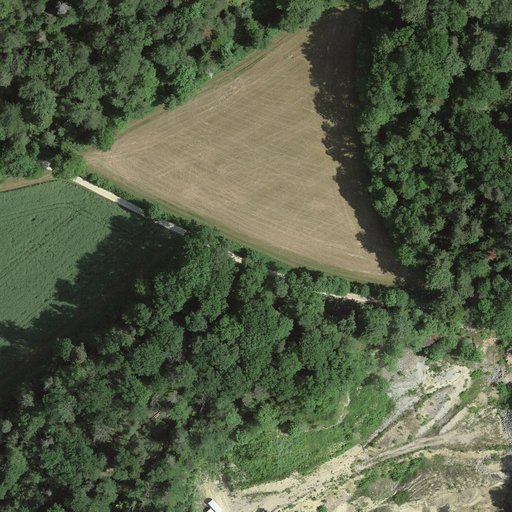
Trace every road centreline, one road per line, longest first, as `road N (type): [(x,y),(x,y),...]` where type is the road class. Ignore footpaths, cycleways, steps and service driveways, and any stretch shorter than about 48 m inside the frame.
road 1 (track): [(0,159),(55,168),(312,284),(511,324)]
road 2 (track): [(511,12),(407,7),(381,42),(378,75),(379,121),(405,222),(425,256),(496,318)]
